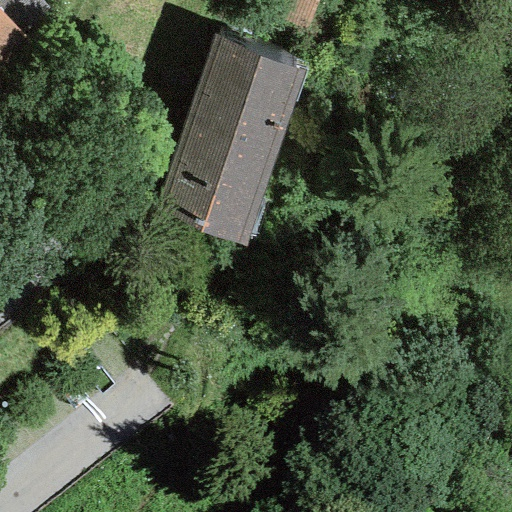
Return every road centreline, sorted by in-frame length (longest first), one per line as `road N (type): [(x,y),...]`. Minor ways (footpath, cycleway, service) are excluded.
road 1 (residential): [(0,291),(45,233),(159,39)]
road 2 (unknown): [(0,502),(140,392)]
